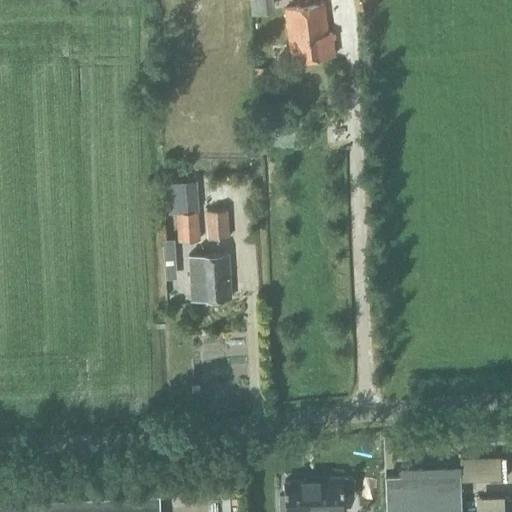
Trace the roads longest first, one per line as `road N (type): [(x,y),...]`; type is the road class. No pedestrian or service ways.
road 1 (unclassified): [(511,399),(129,441),(0,445)]
road 2 (unknown): [(374,414),(345,0)]
